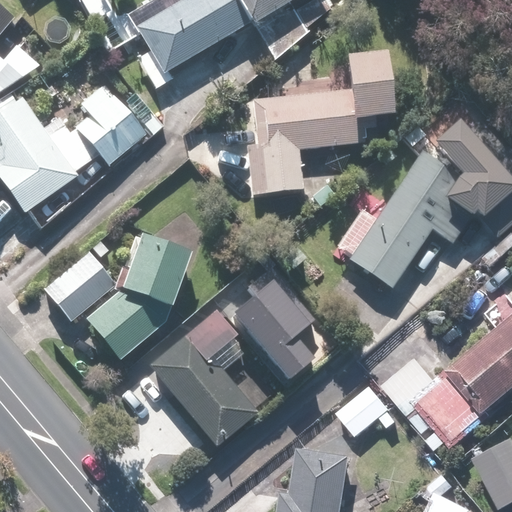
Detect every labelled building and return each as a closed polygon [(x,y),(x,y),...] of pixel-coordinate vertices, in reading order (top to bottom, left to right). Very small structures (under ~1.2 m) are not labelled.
[(174,81),(170,73),(254,25),(267,48),(335,10),(328,0),(185,0),(182,2),(180,0),(147,0),(132,9),(137,19),(144,30),(128,39),(157,90),(174,81)] [(0,95),(40,68),(18,46),(6,61),(0,56),(0,38),(16,19),(0,4),(0,95)] [(253,101),(259,146),(247,147),(254,197),(305,190),(300,153),(369,144),(365,118),(400,114),(391,50),(351,56),(355,88),(253,101)] [(107,85),(44,130),(23,100),(16,91),(0,102),(0,178),(2,177),(28,214),(79,177),(85,185),(105,161),(111,168),(150,134),(107,85)] [(422,151),(388,203),(374,194),(336,250),(351,260),(394,288),(432,231),(453,244),(474,211),(499,238),(511,226),(511,157),(480,121),(471,129),(461,118),(434,143),(461,174),(460,175),(422,151)] [(88,320),(121,360),(175,316),(195,249),(143,234),(127,287),(88,320)] [(90,253),(47,289),(74,322),(117,286),(90,253)] [(221,304),(275,374),(302,353),(248,283),(221,304)] [(219,448),(261,412),(224,369),(235,359),(226,349),(240,336),(218,309),(150,367),(219,448)] [(511,317),(437,382),(416,358),(383,387),(410,419),(423,434),(433,426),(438,432),(428,441),(438,453),(450,443),(456,449),(493,417),(490,414),(511,394),(511,317)] [(317,320),(301,334),(318,352),(333,338),(317,320)] [(373,386),(338,415),(357,438),(392,410),(373,386)] [(511,442),(478,459),(503,509),(511,504),(511,442)] [(346,511),(354,455),(317,450),(312,491),(283,488),(280,511),(346,511)] [(470,511),(472,510),(446,496),(456,487),(443,474),(428,488),(433,494),(424,511),(470,511)]
